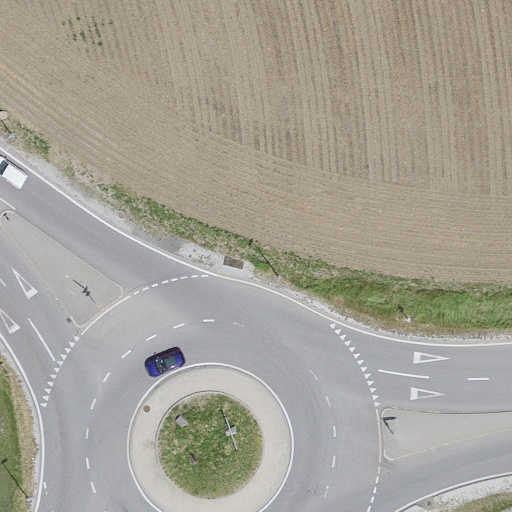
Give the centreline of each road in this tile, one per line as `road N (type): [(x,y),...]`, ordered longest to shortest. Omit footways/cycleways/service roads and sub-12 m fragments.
road 1 (secondary): [(183,316),(110,254),(0,186)]
road 2 (primary): [(511,383),(321,373)]
road 3 (primary): [(332,495),(394,486),(511,450)]
road 4 (primary): [(321,373),(264,324),(225,314),(183,316)]
road 5 (secondary): [(0,269),(91,386)]
road 6 (primary): [(332,495),(342,434),(321,373)]
